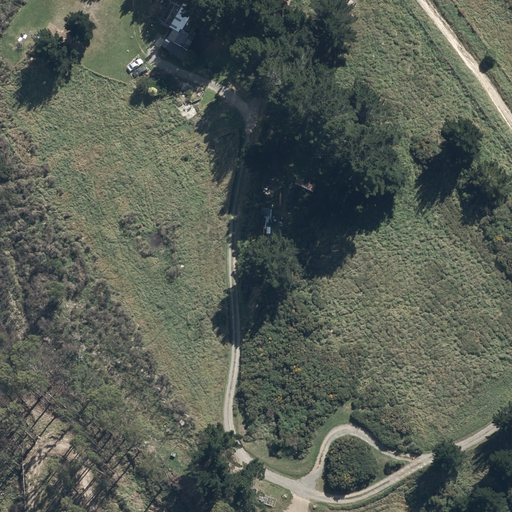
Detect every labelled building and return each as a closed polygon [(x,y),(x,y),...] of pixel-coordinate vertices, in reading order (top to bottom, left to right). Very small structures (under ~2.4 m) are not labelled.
[(196,21),(201,12),(184,2),(183,5),(173,0),(171,0),(159,21),(173,29),(167,38),(163,45),(193,63),(212,31),(202,25),(196,37),(189,33),(194,26),(196,27),(199,23),(196,21)] [(70,26),(62,20),(60,22),(57,19),(54,23),(58,26),(54,33),(62,38),(70,26)] [(185,116),(186,119),(174,126),(178,132),(184,128),(187,133),(195,128),(189,118),(191,118),(193,122),(202,117),(192,102),(179,110),(183,117),(185,116)] [(143,234),(151,254),(169,247),(162,227),(143,234)] [(277,231),(271,229),(262,254),(269,256),(277,231)]
